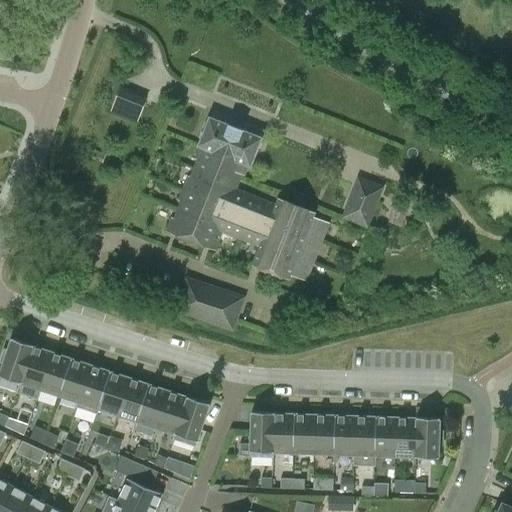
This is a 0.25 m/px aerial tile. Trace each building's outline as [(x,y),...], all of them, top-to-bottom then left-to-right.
[(112,111),(139,122),(147,103),(120,92),(112,111)] [(200,146),(239,161),(233,175),(241,178),(246,164),(250,166),(261,138),(210,118),(199,145),(200,146)] [(239,161),(200,146),(166,231),(215,250),(222,232),(259,247),(252,265),(290,279),(292,275),(306,281),(329,223),(314,217),(316,212),(278,198),(276,204),(236,189),(241,178),(233,175),(239,161)] [(106,156),(96,151),(92,159),(103,163),(106,156)] [(359,179),(349,204),(345,216),(367,225),(381,188),(359,179)] [(233,330),(244,297),(187,278),(176,310),(233,330)] [(34,345),(12,337),(7,350),(4,349),(0,361),(3,362),(0,371),(0,376),(22,383),(34,346),(34,345)] [(53,352),(34,346),(22,383),(19,392),(38,399),(41,390),(53,352)] [(72,358),(53,352),(41,390),(60,396),(72,358)] [(91,365),(72,358),(60,396),(79,402),(91,365)] [(110,371),(91,365),(79,402),(98,409),(110,371)] [(130,377),(110,371),(98,409),(117,415),(130,377)] [(149,384),(130,377),(117,415),(136,421),(149,384)] [(168,390),(149,384),(136,421),(155,428),(168,390)] [(187,396),(168,390),(155,428),(174,434),(187,396)] [(210,403),(187,396),(174,434),(173,439),(196,446),(210,403)] [(276,412),(252,411),(250,456),(274,457),(274,452),(276,413),(276,412)] [(9,417),(0,412),(0,423),(5,426),(9,417)] [(296,413),(276,413),(274,452),(294,453),(296,413)] [(316,414),(296,413),(294,453),(314,454),(316,414)] [(336,415),(316,414),(314,454),(334,454),(336,415)] [(356,415),(336,415),(334,454),(354,455),(356,415)] [(376,416),(356,415),(354,455),(354,464),(375,465),(376,456),(374,456),(376,416)] [(396,417),(376,416),(374,456),(376,456),(394,456),(396,417)] [(416,418),(396,417),(394,456),(415,457),(416,418)] [(440,418),(416,417),(416,418),(415,457),(439,458),(439,445),(442,445),(443,432),(439,431),(440,418)] [(28,425),(19,421),(15,430),(24,435),(28,425)] [(47,431),(36,426),(31,438),(42,443),(47,431)] [(58,436),(47,431),(42,443),(53,448),(58,436)] [(108,437),(99,434),(95,443),(105,446),(108,437)] [(118,453),(122,440),(110,436),(106,449),(118,453)] [(22,440),(17,453),(27,458),(34,446),(22,440)] [(77,445),(66,440),(61,451),(72,456),(77,445)] [(40,463),(46,451),(34,446),(27,458),(40,463)] [(139,446),(135,455),(145,458),(148,449),(139,446)] [(154,463),(163,467),(167,458),(158,454),(154,463)] [(62,458),(56,470),(67,475),(74,463),(62,458)] [(177,463),(167,458),(163,467),(173,472),(177,463)] [(79,481),(85,469),(74,463),(67,475),(79,481)] [(118,500),(146,511),(153,511),(162,494),(163,494),(140,483),(145,471),(133,465),(128,478),(127,478),(127,479),(118,500)] [(272,478),(261,477),(261,487),(272,488),(272,478)] [(0,508),(12,486),(0,478),(0,508)] [(293,478),(281,478),(280,488),(292,489),(293,478)] [(305,479),(293,478),(292,489),(304,489),(305,479)] [(314,478),(314,490),(333,490),(333,479),(314,478)] [(354,479),(342,478),(341,490),(353,491),(354,479)] [(415,481),(395,480),(394,492),(415,493),(415,483),(415,481)] [(375,484),(362,483),(361,496),(374,497),(375,484)] [(426,483),(415,483),(415,493),(425,493),(426,483)] [(387,484),(375,484),(374,497),(387,498),(387,484)] [(0,511),(22,511),(32,496),(12,486),(0,508),(0,511)] [(47,511),(51,506),(32,496),(22,511),(47,511)] [(326,498),(326,511),(348,511),(348,498),(326,498)] [(146,511),(118,500),(112,511),(146,511)] [(497,511),(496,511),(511,511),(511,507),(503,503),(498,511),(497,511)]
